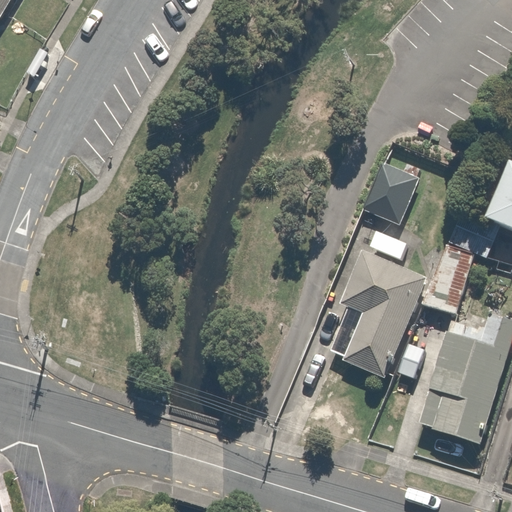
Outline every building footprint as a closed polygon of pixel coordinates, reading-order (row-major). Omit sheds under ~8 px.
[(0,0),(0,22),(12,0),(0,0)] [(511,165),(486,221),(511,233),(511,165)] [(371,181),(360,210),(402,225),(413,196),(371,181)] [(456,217),(448,239),(490,256),(499,233),(456,217)] [(360,252),(336,308),(346,312),(328,353),(385,377),(427,281),(360,252)] [(473,262),(440,252),(424,307),(457,317),(473,262)] [(511,356),(445,333),(413,424),(479,447),(511,356)]
